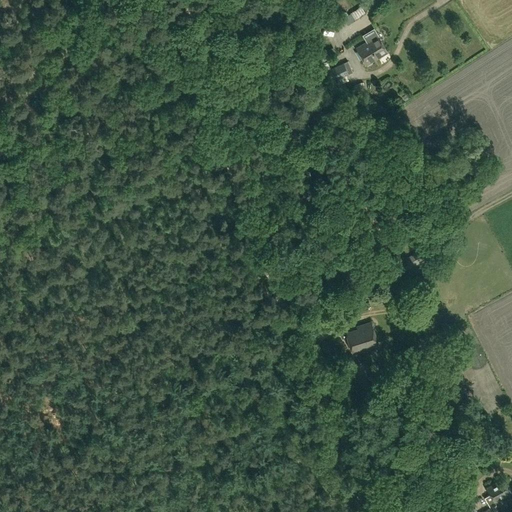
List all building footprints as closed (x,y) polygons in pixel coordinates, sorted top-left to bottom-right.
[(355,15),(361,10),(357,5),(351,10),(355,15)] [(313,39),(320,37),(318,26),(311,27),(313,39)] [(367,41),(377,59),(388,52),(378,35),(373,28),(362,35),(367,42),(367,41)] [(367,65),(377,59),(367,41),(367,42),(356,48),(367,65)] [(317,64),(327,58),(321,46),(312,51),(317,64)] [(391,56),(382,62),(387,69),(396,63),(391,56)] [(326,89),(348,80),(345,75),(348,74),(346,70),(349,69),(346,62),(343,63),(325,71),(326,72),(320,75),(326,89)] [(413,96),(405,102),(409,106),(417,100),(413,96)] [(420,250),(404,259),(403,257),(398,260),(399,262),(398,263),(403,272),(427,258),(421,247),(418,248),(420,250)] [(357,312),(367,309),(365,302),(355,305),(357,312)] [(358,353),(379,347),(371,322),(356,326),(357,329),(346,333),(352,353),(358,351),(358,353)] [(355,382),(367,378),(363,362),(350,366),(355,382)] [(497,511),(494,506),(496,505),(495,503),(511,493),(503,478),(486,488),(490,494),(484,498),(490,507),(487,508),(488,509),(482,511),(497,511)]
